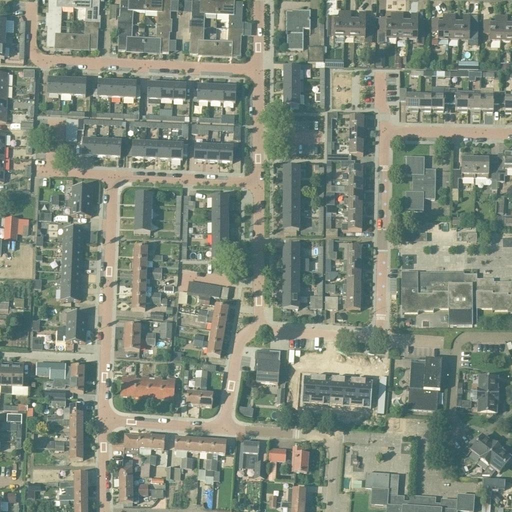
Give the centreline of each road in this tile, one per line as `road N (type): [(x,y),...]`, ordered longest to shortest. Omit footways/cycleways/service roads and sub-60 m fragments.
road 1 (residential): [(258,70),(37,59),(31,8)]
road 2 (residential): [(383,129),(376,335)]
road 3 (residential): [(105,359),(112,177)]
road 4 (residential): [(329,511),(328,441),(224,429)]
road 5 (residential): [(511,339),(456,342),(455,434)]
road 6 (residential): [(112,177),(258,185)]
road 7 (residential): [(383,129),(511,132)]
road 8 (residential): [(224,429),(104,421)]
